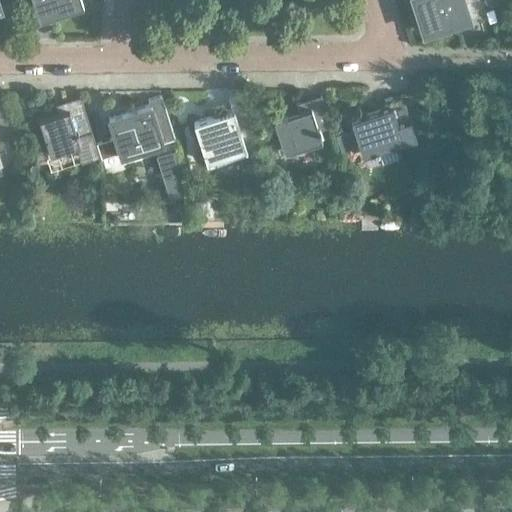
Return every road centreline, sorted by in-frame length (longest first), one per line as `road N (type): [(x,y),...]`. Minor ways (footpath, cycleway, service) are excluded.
road 1 (secondary): [(511,435),(0,442)]
road 2 (secondary): [(0,471),(511,465)]
road 3 (unclassified): [(383,61),(121,61)]
road 4 (unclassified): [(121,61),(0,61)]
